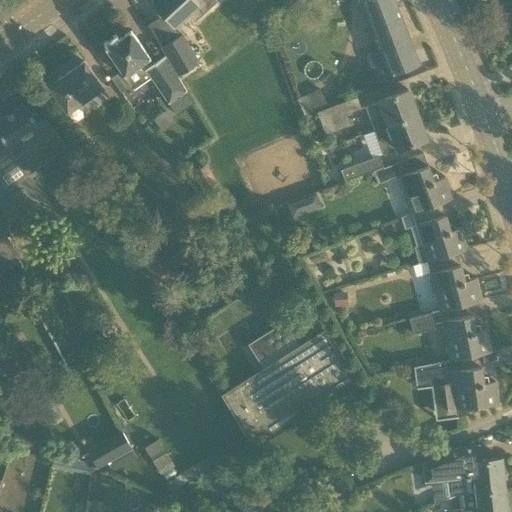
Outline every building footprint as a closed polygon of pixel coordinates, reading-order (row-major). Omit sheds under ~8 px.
[(197,4),(194,0),(159,0),(153,6),(172,27),(185,15),(194,25),(205,14),(196,5),(197,4)] [(376,80),(400,71),(419,64),(394,0),(362,0),(359,1),(378,52),(367,56),(376,80)] [(256,13),(238,6),(230,25),(248,33),(256,13)] [(115,34),(103,43),(104,45),(104,44),(106,47),(104,49),(115,65),(123,77),(124,76),(133,90),(149,78),(167,104),(176,116),(194,103),(186,91),(177,76),(165,56),(152,64),(149,59),(150,58),(130,31),(118,39),(116,36),(115,34)] [(199,63),(181,34),(160,47),(178,76),(199,63)] [(102,88),(83,61),(48,86),(66,113),(102,88)] [(303,116),(326,105),(318,88),(296,99),(303,116)] [(373,130),(417,114),(408,90),(379,101),(364,106),(373,130)] [(361,108),(357,97),(316,112),(324,135),(350,125),(345,114),(361,108)] [(0,136),(0,137),(0,170),(38,143),(50,159),(66,147),(45,118),(37,124),(23,104),(0,120),(0,136)] [(426,139),(417,114),(373,130),(382,154),(396,149),(397,149),(426,139)] [(413,213),(441,202),(452,198),(444,177),(433,181),(422,153),(394,163),(383,168),(382,167),(372,171),(377,185),(399,176),(413,213)] [(372,171),(382,167),(378,155),(340,170),(344,182),(372,171)] [(219,187),(206,165),(192,173),(204,195),(219,187)] [(415,246),(413,246),(418,263),(427,260),(456,252),(468,249),(461,227),(450,230),(441,202),(413,213),(416,224),(416,225),(416,226),(422,244),(415,246)] [(0,225),(0,270),(20,258),(0,225)] [(162,255),(144,230),(128,239),(158,287),(198,262),(187,244),(167,257),(162,255)] [(463,281),(456,252),(427,260),(440,310),(481,300),(475,278),(463,281)] [(432,311),(409,317),(413,334),(436,328),(432,311)] [(441,320),(448,360),(478,354),(490,352),(487,329),(474,331),(472,315),(441,320)] [(335,391),(352,381),(322,330),(220,394),(231,411),(251,445),(335,391)] [(478,354),(448,360),(413,367),(416,389),(431,387),(432,400),(445,398),(447,411),(498,404),(494,381),(483,383),(478,354)] [(87,455),(94,468),(107,460),(111,468),(134,455),(123,435),(87,455)] [(463,493),(504,489),(501,458),(481,460),(479,444),(459,446),(422,462),(425,483),(462,479),(463,493)] [(506,511),(504,489),(463,493),(465,508),(452,509),(452,511),(506,511)]
